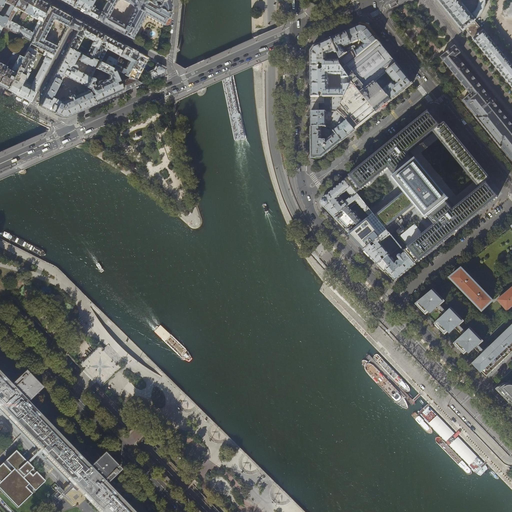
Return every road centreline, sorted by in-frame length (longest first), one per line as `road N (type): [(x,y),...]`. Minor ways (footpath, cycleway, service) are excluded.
road 1 (primary): [(179,511),(0,326)]
road 2 (primary): [(395,301),(511,422)]
road 3 (residential): [(433,88),(303,192)]
road 4 (primary): [(298,33),(303,192)]
road 5 (residential): [(395,301),(511,203)]
road 6 (primary): [(303,192),(316,219),(395,301)]
road 7 (primary): [(175,88),(298,33)]
road 8 (residential): [(427,0),(511,105)]
road 9 (primary): [(511,186),(433,88)]
